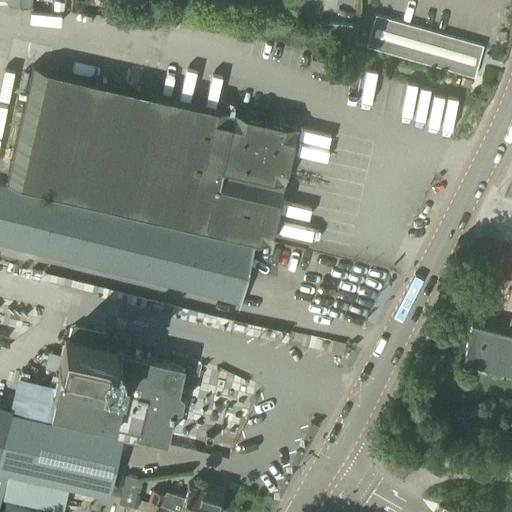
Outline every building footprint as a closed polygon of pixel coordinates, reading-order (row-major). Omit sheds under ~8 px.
[(375,14),(366,45),(474,76),(483,45),(375,14)] [(356,23),(329,22),(328,33),(355,35),(356,23)] [(312,58),(309,69),(333,74),(335,64),(312,58)] [(33,65),(7,182),(269,243),(296,126),(45,68),(47,61),(38,59),(37,66),(33,65)] [(0,184),(0,243),(238,302),(250,250),(252,245),(252,244),(58,196),(57,198),(0,184)] [(471,323),(463,354),(510,366),(511,356),(511,285),(508,303),(511,304),(511,313),(504,330),(498,328),(497,330),(471,323)] [(120,313),(117,332),(151,337),(154,317),(120,313)] [(0,493),(7,471),(19,474),(50,481),(46,498),(66,503),(65,509),(78,511),(84,511),(86,507),(93,509),(97,492),(107,494),(108,494),(121,434),(122,432),(122,430),(123,428),(123,426),(124,424),(124,422),(137,425),(136,427),(136,429),(136,431),(148,434),(147,438),(160,441),(161,437),(165,438),(168,422),(172,407),(179,405),(181,395),(176,390),(181,367),(182,365),(124,352),(126,341),(112,338),(112,340),(106,339),(107,337),(104,333),(76,326),(72,329),(69,339),(64,338),(61,353),(57,370),(54,383),(49,405),(46,418),(7,409),(0,407),(0,493)] [(136,506),(138,498),(143,479),(125,474),(119,503),(136,507),(136,506)] [(148,500),(162,504),(173,507),(189,511),(216,511),(218,509),(217,509),(222,493),(188,483),(184,496),(165,490),(164,493),(151,489),(148,500)] [(148,500),(145,510),(152,511),(159,511),(162,504),(148,500)] [(46,511),(6,501),(4,506),(2,511),(46,511)]
